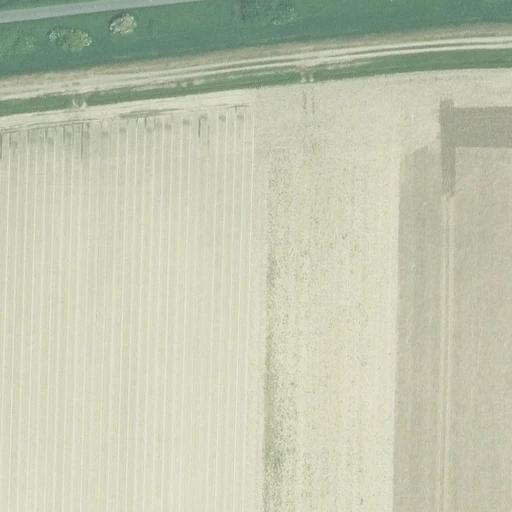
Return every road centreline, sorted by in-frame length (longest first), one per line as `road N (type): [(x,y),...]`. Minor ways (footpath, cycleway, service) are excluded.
road 1 (track): [(511,43),(337,51),(312,63),(299,83)]
road 2 (unclassified): [(156,0),(0,18)]
